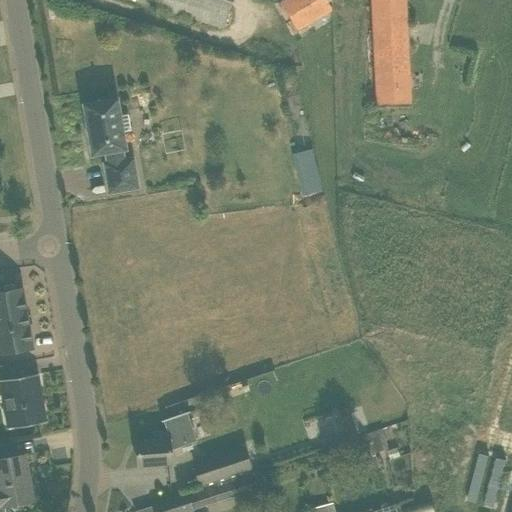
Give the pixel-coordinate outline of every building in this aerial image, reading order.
[(135,0),(224,27),(231,0),(135,0)] [(332,8),(328,2),(326,0),(282,0),(280,2),(297,31),(332,8)] [(371,0),(376,106),(411,104),(405,0),(371,0)] [(109,192),(137,187),(132,158),(123,160),(122,149),(125,148),(122,131),(130,130),(128,114),(120,115),(117,98),(83,104),(87,123),(86,123),(88,135),(89,134),(92,154),(106,151),(108,163),(104,163),(109,192)] [(307,197),(322,193),(311,150),(296,154),(307,197)] [(0,353),(33,348),(23,287),(0,291),(0,353)] [(0,379),(0,383),(8,428),(46,421),(38,373),(0,379)] [(169,463),(168,449),(195,440),(186,413),(189,411),(161,420),(161,421),(163,420),(167,431),(153,432),(153,439),(136,440),(138,465),(169,463)] [(342,429),(337,415),(308,425),(313,439),(342,429)] [(391,456),(400,453),(397,444),(388,447),(391,456)] [(199,487),(218,480),(251,469),(244,446),(191,463),(199,487)] [(469,469),(496,476),(500,459),(474,452),(469,469)] [(5,511),(4,506),(33,500),(25,454),(0,458),(0,511),(5,511)] [(193,509),(252,490),(266,486),(260,469),(187,493),(193,508),(193,509)] [(187,493),(153,505),(155,511),(180,511),(193,508),(187,493)] [(335,511),(332,502),(319,506),(320,511),(335,511)]
